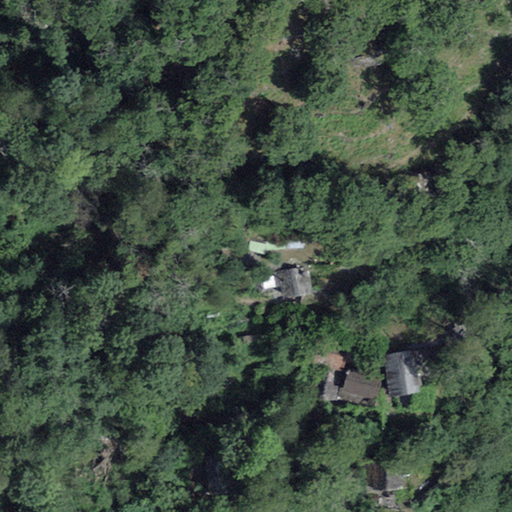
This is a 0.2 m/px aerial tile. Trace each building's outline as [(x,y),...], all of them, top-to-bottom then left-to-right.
[(296,268),(274,272),(278,298),(301,293),(296,268)] [(343,359),(310,351),(306,365),(320,368),(313,398),(333,403),(343,359)] [(418,352),(385,357),(390,398),(423,393),(418,352)] [(385,379),(352,370),(344,396),(377,406),(385,379)] [(228,452),(206,455),(213,496),(235,492),(228,452)] [(400,463),(371,463),(371,490),(400,490),(400,463)]
